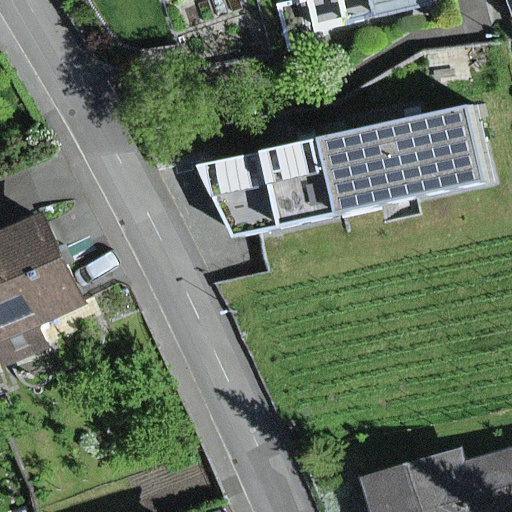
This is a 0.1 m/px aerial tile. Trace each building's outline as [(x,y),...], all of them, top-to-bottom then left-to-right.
[(402,0),(358,0),(361,11),(402,0)] [(487,101),(342,132),(358,207),(503,176),(487,101)] [(358,207),(342,132),(216,161),(265,233),(358,207)] [(50,227),(0,252),(0,322),(8,339),(87,300),(50,227)] [(465,460),(380,488),(387,511),(511,511),(511,467),(472,481),(465,460)]
